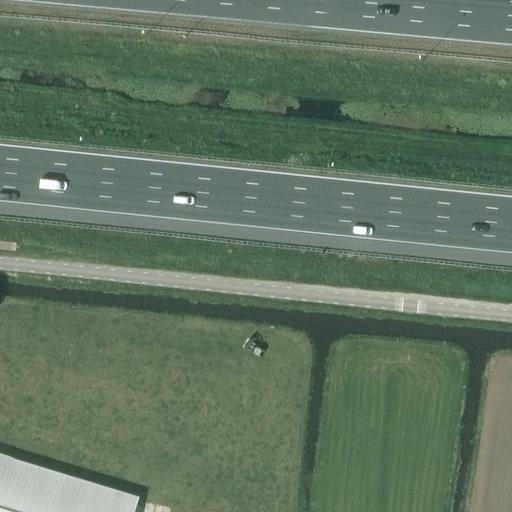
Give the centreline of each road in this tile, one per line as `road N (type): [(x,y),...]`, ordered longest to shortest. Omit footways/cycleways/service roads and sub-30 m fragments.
road 1 (unclassified): [(511,315),(0,263)]
road 2 (motorway): [(0,174),(511,225)]
road 3 (motorway): [(511,17),(321,0)]
